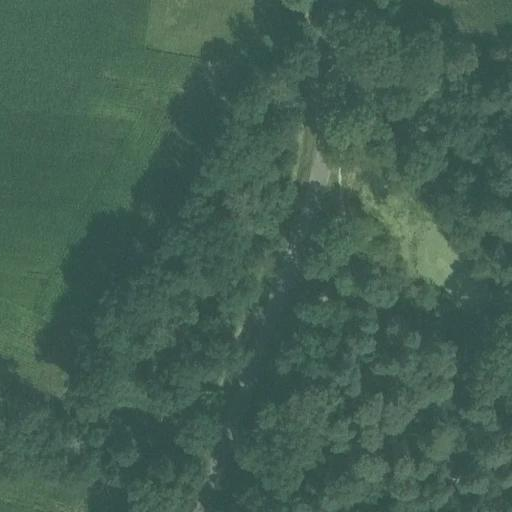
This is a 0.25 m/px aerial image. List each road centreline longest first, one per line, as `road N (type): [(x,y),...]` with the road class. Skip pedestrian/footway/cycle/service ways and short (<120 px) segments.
road 1 (unclassified): [(201,511),(313,192),(338,0)]
road 2 (track): [(511,180),(336,56)]
road 3 (track): [(225,442),(70,398)]
